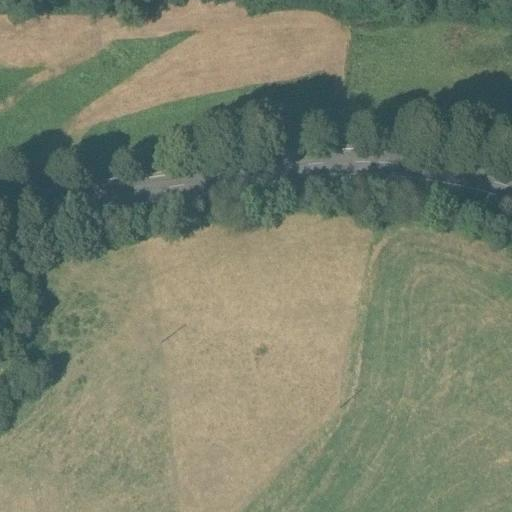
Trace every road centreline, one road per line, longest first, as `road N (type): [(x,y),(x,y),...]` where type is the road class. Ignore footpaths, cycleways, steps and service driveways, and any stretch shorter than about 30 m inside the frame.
road 1 (secondary): [(0,205),(368,171),(460,181),(511,202)]
road 2 (track): [(511,242),(368,171)]
